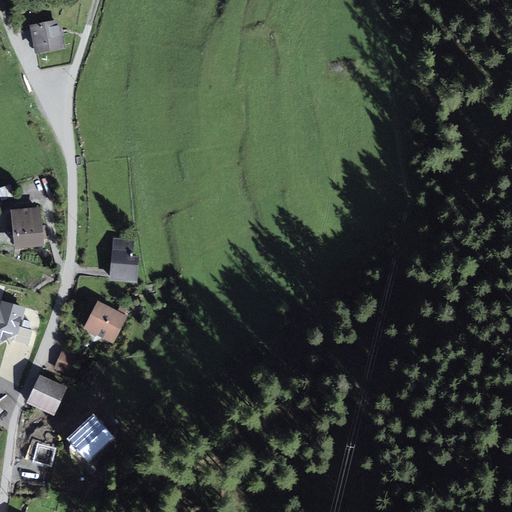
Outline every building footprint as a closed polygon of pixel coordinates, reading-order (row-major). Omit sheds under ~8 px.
[(59,22),(32,28),(38,57),(65,52),(59,22)] [(42,211),(13,214),(17,250),(45,248),(42,211)] [(135,241),(113,239),(109,283),(137,285),(140,258),(133,258),(135,241)] [(25,308),(1,301),(0,303),(0,343),(17,334),(25,308)] [(127,317),(99,302),(85,327),(113,342),(127,317)] [(80,359),(62,351),(55,367),(73,375),(80,359)] [(68,388),(39,376),(27,403),(55,416),(68,388)] [(93,416),(69,438),(87,458),(111,436),(93,416)]
